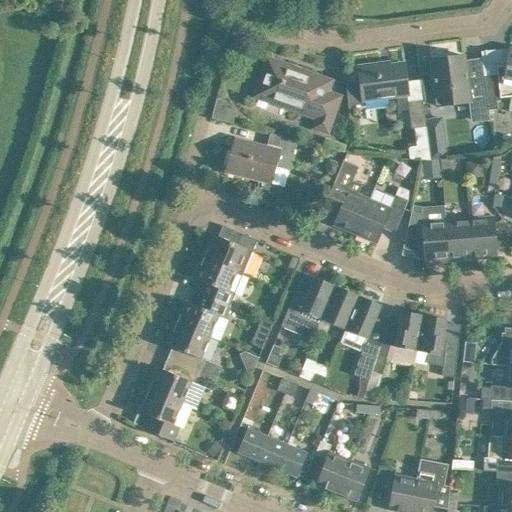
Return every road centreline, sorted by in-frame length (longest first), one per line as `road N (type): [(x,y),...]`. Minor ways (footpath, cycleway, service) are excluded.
road 1 (secondary): [(31,391),(118,156),(157,0)]
road 2 (secondary): [(133,0),(73,216),(5,380)]
road 3 (residential): [(511,282),(398,283),(195,196)]
road 4 (residential): [(93,432),(195,196)]
road 5 (residential): [(306,32),(344,38),(485,20),(502,0)]
road 6 (residential): [(274,511),(156,464)]
